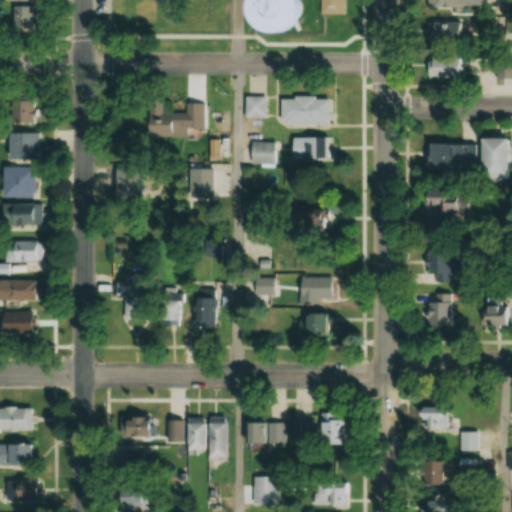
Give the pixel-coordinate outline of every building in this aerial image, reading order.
[(317,0),(318,13),(341,13),(340,0),(317,0)] [(423,0),(424,8),(481,7),(481,0),(423,0)] [(15,5),(15,31),(39,31),(39,5),(15,5)] [(460,57),(424,57),(423,77),(459,78),(460,57)] [(511,77),(511,58),(490,59),(490,78),(511,77)] [(277,96),(277,124),(326,125),(326,97),(277,96)] [(249,97),(247,116),(262,117),(264,98),(249,97)] [(13,102),(13,125),(40,125),(40,102),(13,102)] [(171,112),(171,133),(206,133),(206,104),(189,104),(189,112),(171,112)] [(44,134),(15,134),(15,160),(44,160),(44,134)] [(293,159),(327,159),(327,137),(293,137),(293,159)] [(474,177),(503,178),(503,138),(475,138),(475,143),(421,143),(421,170),(474,171),(474,177)] [(246,142),(246,163),(275,163),(275,142),(246,142)] [(39,198),(39,168),(8,168),(8,198),(39,198)] [(146,200),(146,169),(119,169),(119,200),(146,200)] [(417,196),(417,229),(461,228),(460,195),(417,196)] [(10,226),(47,226),(47,204),(10,204),(10,226)] [(296,218),(281,219),(282,233),(331,232),(330,208),(295,210),(296,218)] [(422,281),(453,281),(453,245),(422,245),(422,281)] [(48,252),(17,252),(17,262),(48,262),(48,252)] [(130,321),(148,321),(148,275),(129,275),(129,282),(121,282),(121,297),(130,297),(130,321)] [(295,302),(329,302),(329,277),(295,277),(295,302)] [(0,301),(42,301),(42,281),(0,280),(0,301)] [(278,281),(264,282),(266,294),(279,292),(278,281)] [(450,326),(450,293),(429,293),(429,327),(450,326)] [(198,328),(222,328),(222,298),(198,298),(198,328)] [(497,305),(476,305),(476,326),(508,326),(508,298),(497,298),(497,305)] [(8,335),(41,335),(41,312),(8,312),(8,335)] [(299,335),(322,335),(322,315),(299,315),(299,335)] [(420,430),(446,430),(446,406),(412,406),(412,420),(420,420),(420,430)] [(0,432),(36,432),(36,407),(0,407),(0,413),(0,412),(0,432)] [(343,415),(319,415),(319,445),(343,445),(343,415)] [(128,418),(127,439),(160,439),(160,418),(128,418)] [(190,418),(190,457),(230,457),(230,418),(190,418)] [(284,442),(284,422),(250,422),(250,442),(284,442)] [(311,442),(311,422),(289,422),(289,442),(311,442)] [(478,431),(456,431),(456,452),(478,452),(478,431)] [(40,444),(0,444),(0,466),(40,466),(40,444)] [(127,446),(127,472),(151,472),(151,446),(127,446)] [(450,460),(423,460),(423,485),(450,485),(450,460)] [(251,507),(277,508),(277,476),(252,476),(251,507)] [(9,500),(44,500),(44,478),(9,478),(9,500)] [(316,506),(348,506),(348,482),(316,482),(316,506)] [(418,495),(418,511),(443,511),(444,495),(418,495)]
